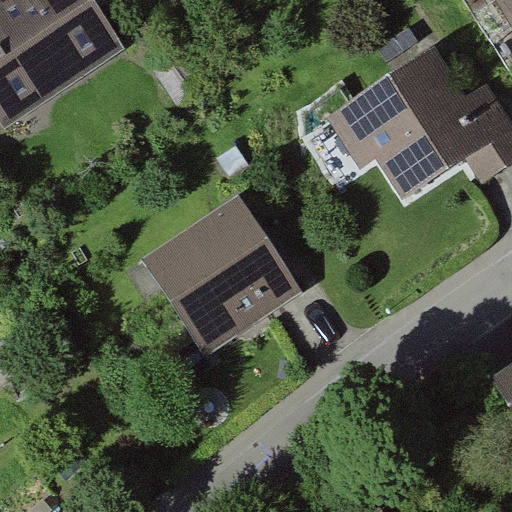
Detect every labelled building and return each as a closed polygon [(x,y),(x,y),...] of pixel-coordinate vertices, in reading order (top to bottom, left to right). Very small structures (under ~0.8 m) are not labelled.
[(97,0),(13,0),(0,9),(0,116),(9,131),(131,52),(97,0)] [(511,0),(493,0),(511,29),(511,0)] [(430,60),(327,123),(358,173),(372,164),(400,209),(470,166),(481,184),(504,169),(511,164),(511,134),(487,93),(461,109),(430,60)] [(249,202),(150,266),(211,359),(309,296),(249,202)] [(511,379),(502,386),(511,403),(511,379)]
